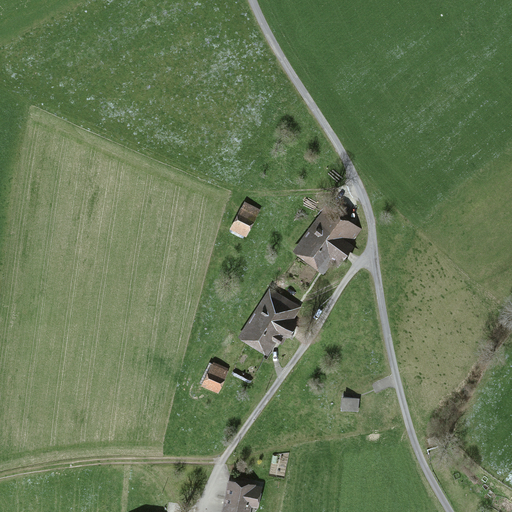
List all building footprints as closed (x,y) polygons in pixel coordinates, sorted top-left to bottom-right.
[(256,214),(241,207),(231,228),(246,235),(256,214)] [(321,216),(299,243),(304,247),(302,249),(324,267),(333,256),(341,261),(353,245),(350,243),(361,229),(335,208),(325,219),(321,216)] [(292,304),(273,293),(247,335),(266,347),(278,329),(289,336),(297,323),(291,319),(299,307),(293,303),(292,304)] [(226,372),(210,365),(201,384),(217,391),(226,372)] [(345,397),(343,408),(357,410),(359,399),(345,397)] [(224,511),(247,511),(249,502),(257,503),(260,487),(232,480),(224,511)]
